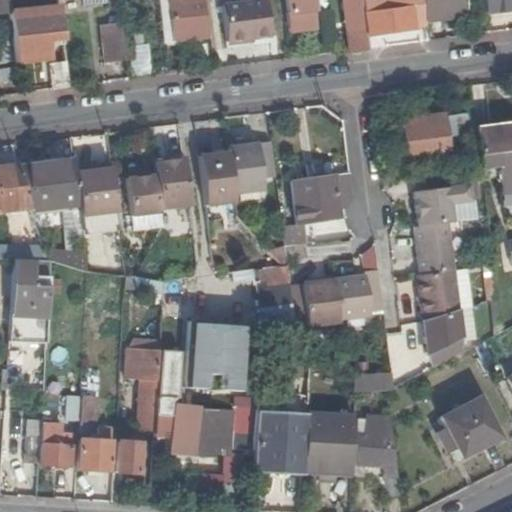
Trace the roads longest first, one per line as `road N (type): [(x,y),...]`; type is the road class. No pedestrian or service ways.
road 1 (residential): [(352,75),(0,121)]
road 2 (unknown): [(176,98),(204,290)]
road 3 (residential): [(511,54),(352,75)]
road 4 (residential): [(372,218),(352,75)]
